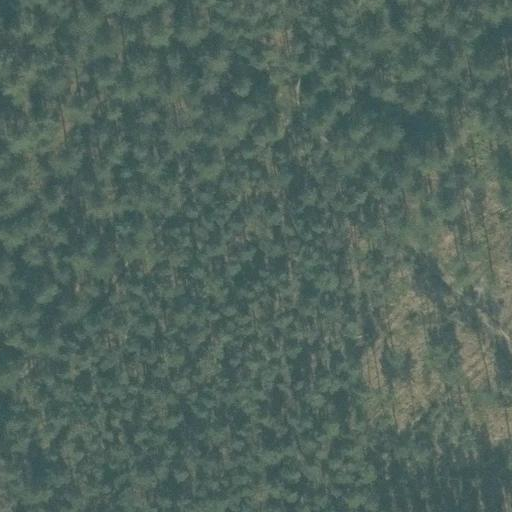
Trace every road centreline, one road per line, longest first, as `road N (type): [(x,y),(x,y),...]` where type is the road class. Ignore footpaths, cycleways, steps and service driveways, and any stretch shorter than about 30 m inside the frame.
road 1 (track): [(274,100),(0,395)]
road 2 (track): [(274,100),(511,349)]
road 3 (track): [(395,0),(274,100)]
road 4 (track): [(274,100),(184,0)]
